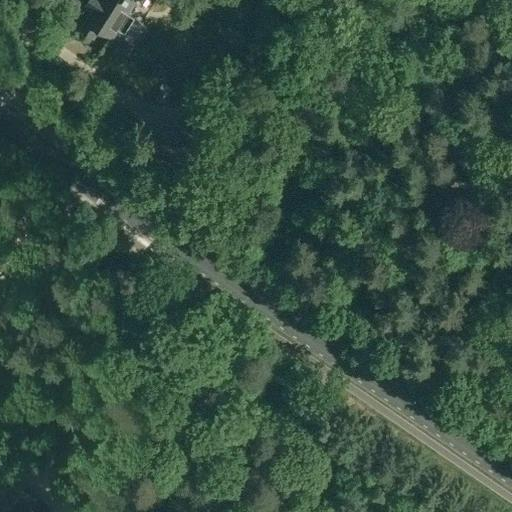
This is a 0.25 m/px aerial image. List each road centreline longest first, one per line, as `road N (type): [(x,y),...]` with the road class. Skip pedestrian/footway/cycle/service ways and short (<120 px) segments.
road 1 (secondary): [(511,474),(34,158)]
road 2 (unclassified): [(34,158),(24,0)]
road 3 (track): [(0,273),(34,158)]
